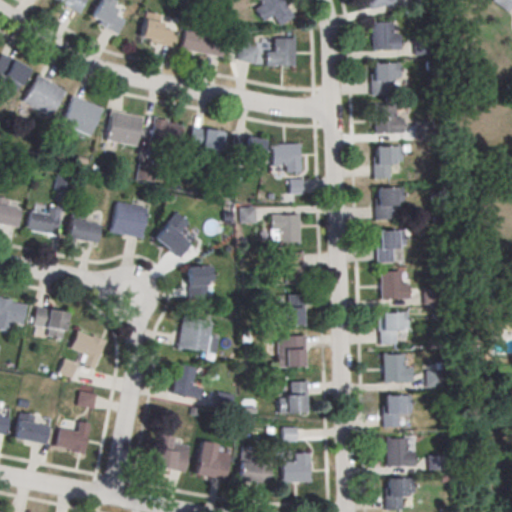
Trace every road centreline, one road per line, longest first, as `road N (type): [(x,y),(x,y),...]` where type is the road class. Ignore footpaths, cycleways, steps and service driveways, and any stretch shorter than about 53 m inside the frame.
road 1 (residential): [(345,511),(322,0)]
road 2 (residential): [(332,107),(267,105),(125,77),(80,61),(0,12)]
road 3 (residential): [(110,496),(134,372),(128,328),(90,283),(0,261)]
road 4 (residential): [(185,511),(0,474)]
